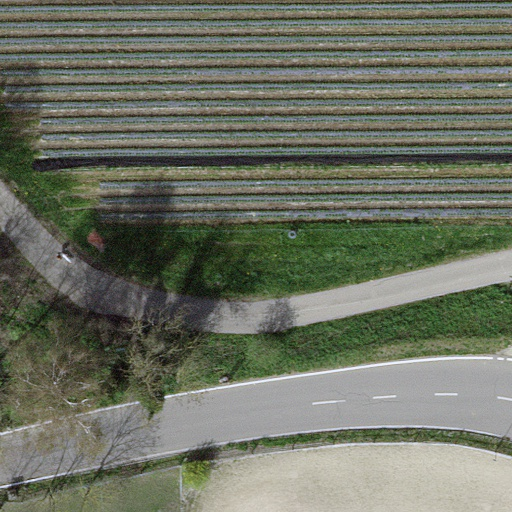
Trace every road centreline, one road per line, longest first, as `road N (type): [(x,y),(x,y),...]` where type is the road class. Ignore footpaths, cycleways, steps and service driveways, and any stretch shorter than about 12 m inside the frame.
road 1 (track): [(0,204),(42,255),(105,303),(191,330),(311,317),(511,264)]
road 2 (tertiary): [(511,400),(445,394),(328,401),(182,422),(0,462)]
